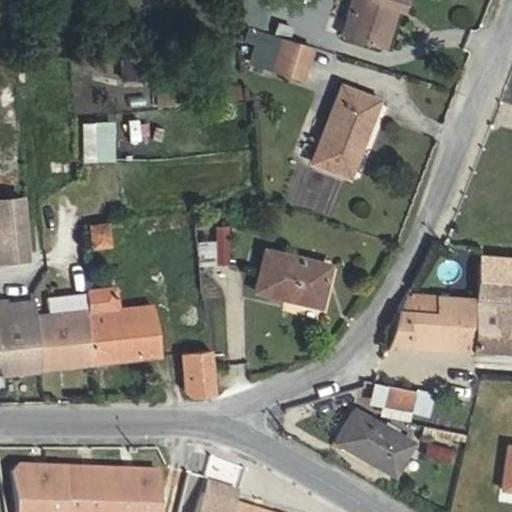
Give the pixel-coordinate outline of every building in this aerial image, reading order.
[(256,16),(256,0),(240,0),(241,16),(256,16)] [(382,48),(395,5),(402,7),(403,0),(350,0),(340,35),(382,48)] [(268,67),(278,35),(249,27),(245,39),(255,42),(249,61),(268,67)] [(300,77),(310,45),(278,35),(268,67),(300,77)] [(232,60),(230,50),(218,52),(220,62),(232,60)] [(174,65),(175,54),(163,53),(162,64),(174,65)] [(145,78),(144,56),(118,57),(119,79),(145,78)] [(198,78),(197,62),(179,64),(181,80),(198,78)] [(239,97),(236,84),(205,90),(207,100),(220,97),(221,100),(239,97)] [(347,175),(376,99),(340,85),(311,161),(347,175)] [(179,104),(178,87),(154,89),(155,106),(179,104)] [(79,122),(79,161),(92,161),(92,122),(79,122)] [(49,175),(77,176),(77,150),(50,149),(49,175)] [(0,258),(25,257),(18,196),(0,197),(0,258)] [(41,203),(25,204),(28,252),(44,251),(41,203)] [(203,303),(191,211),(135,218),(140,250),(144,281),(169,278),(173,307),(203,303)] [(108,243),(105,223),(90,225),(92,245),(108,243)] [(228,263),(227,224),(214,225),(214,263),(228,263)] [(318,305),(327,264),(263,249),(254,289),(318,305)] [(144,281),(140,250),(124,252),(128,283),(144,281)] [(511,351),(511,257),(476,255),(474,299),(470,349),(485,350),(511,351)] [(159,356),(151,301),(117,305),(116,290),(110,291),(109,285),(85,287),(86,309),(90,364),(159,356)] [(433,309),(434,296),(404,294),(397,307),(433,309)] [(470,349),(474,299),(434,296),(433,309),(397,307),(396,307),(385,344),(470,349)] [(34,315),(33,300),(3,303),(2,298),(0,298),(0,373),(38,369),(34,315)] [(90,364),(86,309),(34,315),(38,369),(90,364)] [(214,392),(209,351),(181,354),(184,389),(189,395),(214,392)] [(380,405),(385,384),(371,381),(366,402),(380,405)] [(410,411),(414,389),(385,383),(385,384),(380,405),(410,411)] [(427,416),(431,393),(415,390),(412,414),(427,416)] [(407,420),(410,411),(380,405),(378,414),(407,420)] [(392,473),(410,441),(352,408),(334,440),(392,473)] [(465,441),(467,433),(422,424),(419,436),(428,438),(429,434),(465,441)] [(448,461),(452,449),(426,441),(422,453),(448,461)] [(511,489),(511,445),(507,445),(500,487),(511,489)] [(153,511),(155,471),(61,467),(16,465),(9,472),(13,511),(153,511)] [(237,491),(204,481),(200,491),(234,502),(237,491)] [(230,511),(234,502),(200,491),(193,511),(230,511)] [(266,511),(234,502),(230,511),(266,511)]
